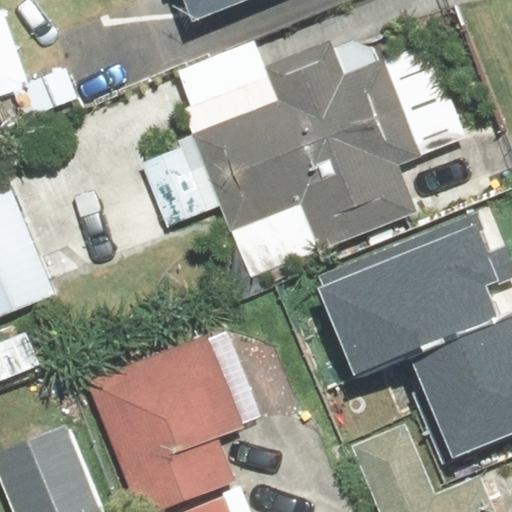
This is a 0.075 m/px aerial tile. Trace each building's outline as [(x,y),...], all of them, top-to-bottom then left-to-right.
[(208,0),(214,14),(248,0),(208,0)] [(284,94),(145,148),(176,227),(229,206),(238,228),(309,200),(329,248),(456,198),(384,18),(272,62),(284,94)] [(22,166),(0,173),(0,322),(71,296),(22,166)] [(422,345),(464,459),(511,441),(511,254),(492,201),(317,265),(356,369),(422,345)] [(230,325),(98,374),(148,511),(281,463),(230,325)] [(120,511),(82,412),(0,443),(0,448),(24,511),(120,511)] [(414,420),(367,439),(396,511),(511,511),(511,502),(495,461),(440,484),(414,420)]
